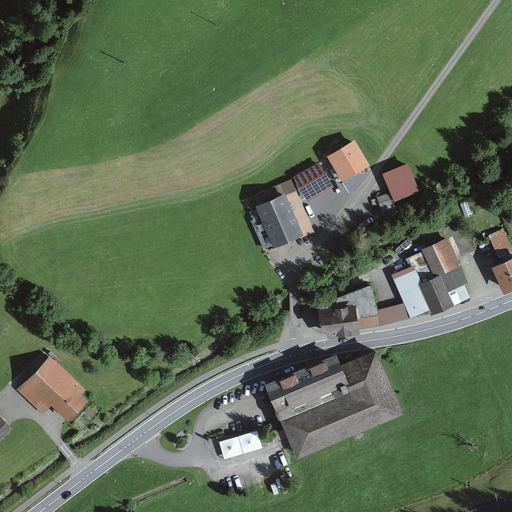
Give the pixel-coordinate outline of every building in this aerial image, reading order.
[(354,145),(333,157),(343,174),(364,163),(354,145)] [(383,171),(395,199),(421,189),(409,160),(383,171)] [(385,213),(398,207),(390,191),(377,197),(385,213)] [(282,193),(256,205),(274,245),(300,233),(282,193)] [(490,234),(501,257),(511,252),(511,245),(504,228),(490,234)] [(511,260),(496,268),(505,289),(511,285),(511,260)] [(443,273),(420,284),(431,309),(455,298),(443,273)] [(332,307),(319,309),(323,332),(377,324),(371,286),(332,301),(332,307)] [(363,387),(284,420),(298,452),(399,409),(373,348),(339,363),(335,353),(266,382),(278,410),(358,376),(363,387)] [(51,359),(22,389),(43,409),(52,400),(70,417),(85,401),(78,394),(83,389),(51,359)] [(0,435),(10,426),(0,417),(0,435)] [(258,428),(240,434),(244,448),(262,442),(258,428)] [(239,434),(220,439),(225,457),(244,452),(239,434)]
